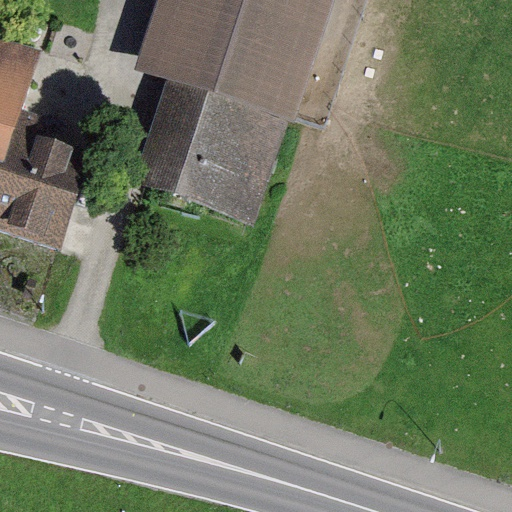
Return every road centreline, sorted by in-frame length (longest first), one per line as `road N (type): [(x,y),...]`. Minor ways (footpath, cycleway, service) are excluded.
road 1 (primary): [(0,398),(367,511)]
road 2 (unknown): [(64,353),(97,258),(145,0)]
